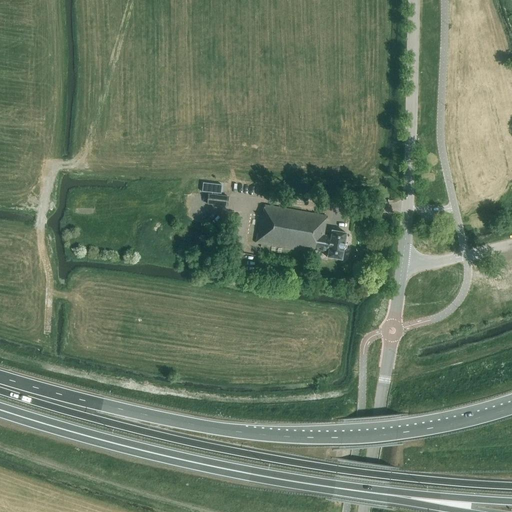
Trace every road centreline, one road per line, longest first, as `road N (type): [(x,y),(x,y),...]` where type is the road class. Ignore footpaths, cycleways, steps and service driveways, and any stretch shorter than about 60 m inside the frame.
road 1 (trunk): [(511,485),(282,460),(0,391)]
road 2 (trunk): [(511,408),(394,434),(283,437),(189,425),(0,378)]
road 3 (track): [(47,330),(40,228),(48,179),(57,167),(96,160),(104,144),(132,0)]
road 4 (trunk): [(0,409),(145,451),(358,491)]
road 5 (tertiary): [(393,323),(409,177),(413,0)]
road 6 (tertiary): [(364,511),(390,337)]
road 7 (trunk): [(358,491),(511,501)]
